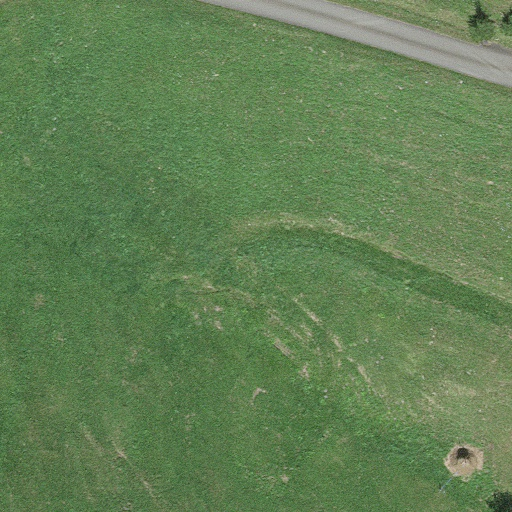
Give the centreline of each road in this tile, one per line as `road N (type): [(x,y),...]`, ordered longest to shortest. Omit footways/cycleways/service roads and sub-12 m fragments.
road 1 (unclassified): [(511,66),(264,0)]
road 2 (track): [(333,234),(511,314)]
